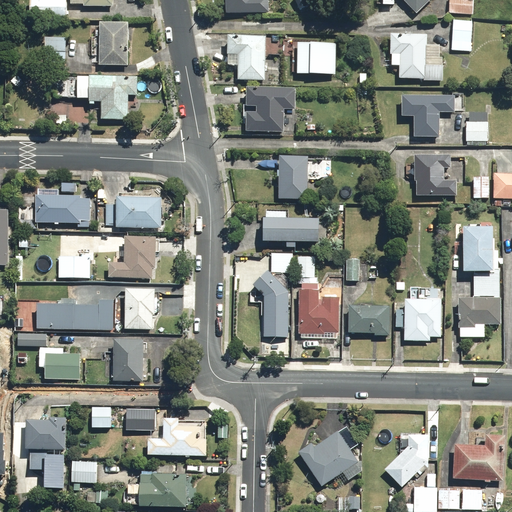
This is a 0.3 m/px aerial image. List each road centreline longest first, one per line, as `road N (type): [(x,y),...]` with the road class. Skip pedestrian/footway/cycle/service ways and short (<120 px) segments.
road 1 (residential): [(511,388),(258,382)]
road 2 (residential): [(258,382),(225,376),(211,361),(213,226),(205,163)]
road 3 (residential): [(0,156),(205,163)]
road 4 (residential): [(205,163),(172,0)]
road 5 (residential): [(258,382),(255,511)]
